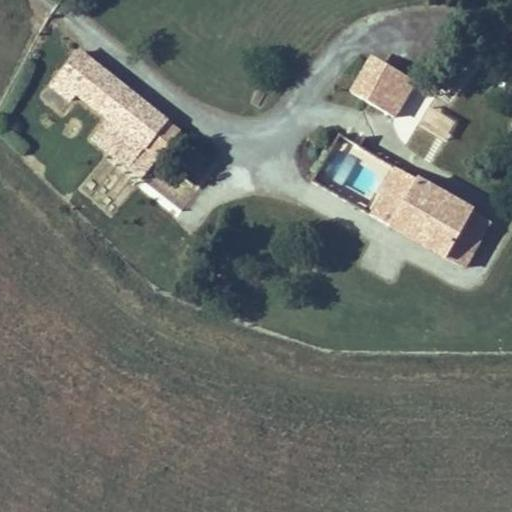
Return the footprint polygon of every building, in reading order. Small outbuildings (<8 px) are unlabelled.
[(76,94),(96,69),(78,55),(56,83),(70,102),(76,94)] [(370,63),(353,93),(395,117),(412,87),(370,63)] [(94,108),(114,83),(96,69),(76,94),(94,108)] [(150,152),(170,127),(114,83),(94,108),(104,116),(150,152)] [(150,152),(104,116),(92,142),(141,180),(178,134),(170,127),(150,152)] [(333,157),(319,182),(470,269),(497,223),(363,146),(351,167),(333,157)]
